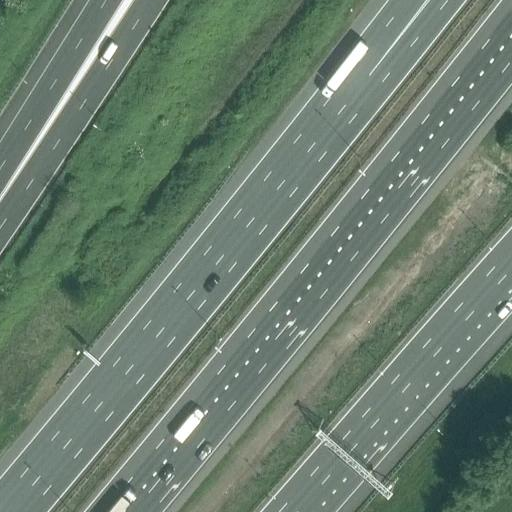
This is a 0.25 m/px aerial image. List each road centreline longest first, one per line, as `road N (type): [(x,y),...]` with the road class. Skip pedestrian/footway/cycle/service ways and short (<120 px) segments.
road 1 (motorway): [(102,511),(511,10)]
road 2 (motorway): [(370,75),(9,511)]
road 3 (motorway): [(288,511),(511,260)]
road 4 (motorway): [(150,0),(0,212)]
road 5 (motorway): [(105,0),(0,175)]
